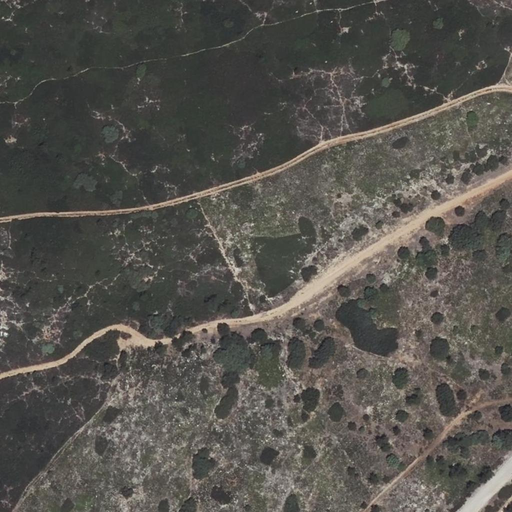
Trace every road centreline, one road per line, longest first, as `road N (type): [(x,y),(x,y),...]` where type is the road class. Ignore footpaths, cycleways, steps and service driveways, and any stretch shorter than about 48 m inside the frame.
road 1 (track): [(0,378),(70,357),(114,327),(163,342),(271,313),(395,232),(511,171)]
road 2 (track): [(0,217),(152,199),(488,82),(511,84)]
